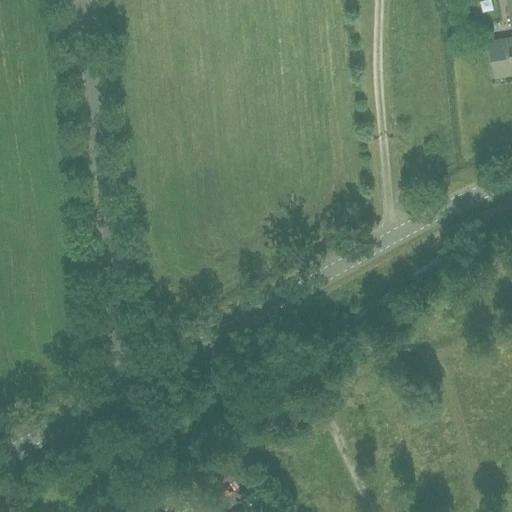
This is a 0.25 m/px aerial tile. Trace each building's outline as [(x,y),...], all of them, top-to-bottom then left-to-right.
[(511,0),(507,0),(511,23),(511,39),(491,43),(497,75),(511,71),(511,0)] [(420,318),(432,340),(451,330),(445,319),(459,311),(453,300),(420,318)] [(507,370),(480,379),(484,392),(511,383),(507,370)] [(382,450),(378,434),(386,432),(377,395),(361,399),(364,413),(355,415),(364,454),(382,450)] [(439,442),(435,425),(419,428),(413,401),(397,404),(408,449),(439,442)] [(482,445),(499,439),(493,424),(477,430),(482,445)] [(428,493),(455,487),(447,451),(419,458),(428,493)] [(507,453),(490,454),(492,473),(508,472),(507,453)] [(395,497),(411,491),(404,469),(388,474),(395,497)] [(194,511),(195,511),(187,502),(175,511),(194,511)]
